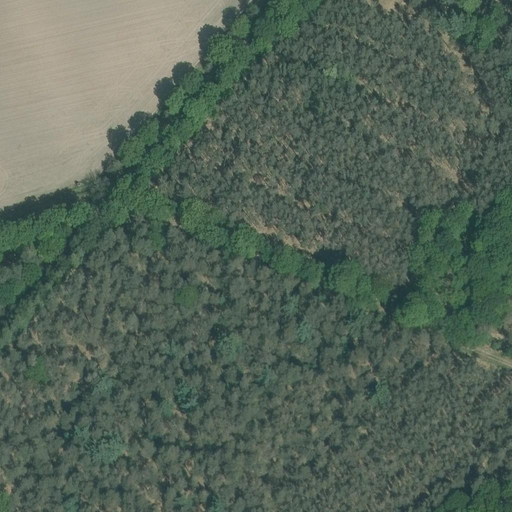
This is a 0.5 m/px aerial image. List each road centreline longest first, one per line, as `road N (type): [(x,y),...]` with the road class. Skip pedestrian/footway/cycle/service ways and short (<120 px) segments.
road 1 (track): [(511,361),(90,191),(0,218)]
road 2 (track): [(0,334),(287,0)]
